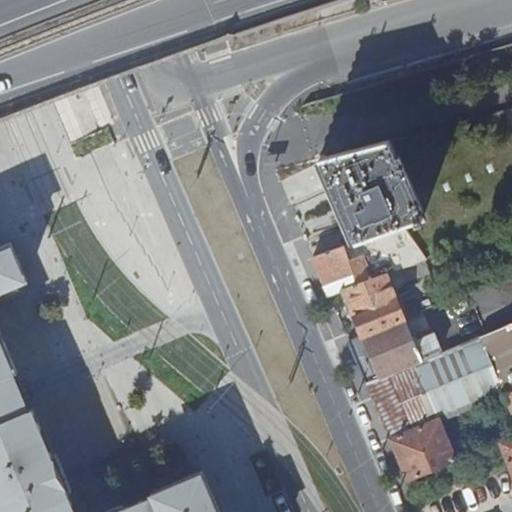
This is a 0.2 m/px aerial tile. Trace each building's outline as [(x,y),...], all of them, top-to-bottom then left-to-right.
[(321,160),(354,243),(403,227),(424,221),(418,209),(424,208),(401,153),(396,155),(388,139),(321,160)] [(0,422),(26,411),(23,405),(18,394),(10,374),(16,371),(0,332),(0,292),(26,281),(10,242),(0,245),(0,422)] [(313,257),(330,296),(344,290),(386,275),(396,271),(391,259),(373,265),(369,256),(352,261),(345,246),(313,257)] [(344,290),(363,336),(405,318),(386,275),(344,290)] [(363,336),(349,342),(367,384),(443,353),(435,335),(416,343),(405,318),(363,336)] [(511,327),(511,392),(503,396),(511,416),(511,415),(511,325),(511,326),(511,327)] [(443,353),(367,384),(391,441),(443,420),(443,421),(503,396),(511,392),(511,327),(511,326),(443,353)] [(160,511),(153,494),(111,511),(69,511),(67,506),(72,504),(31,409),(26,411),(0,422),(0,511),(160,511)] [(391,441),(408,482),(456,462),(441,427),(445,426),(443,421),(443,420),(391,441)] [(511,439),(500,445),(511,472),(511,439)] [(153,494),(160,511),(219,511),(203,473),(153,494)]
